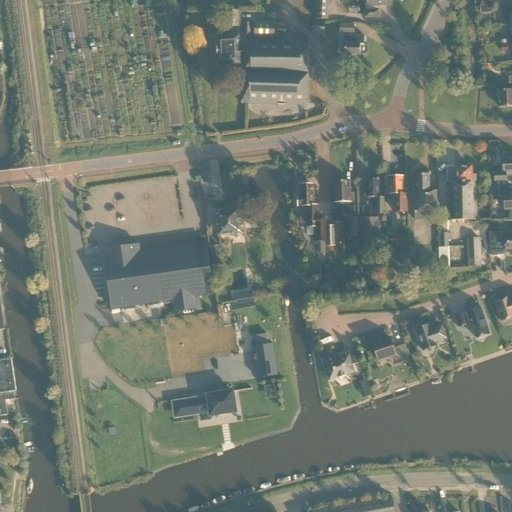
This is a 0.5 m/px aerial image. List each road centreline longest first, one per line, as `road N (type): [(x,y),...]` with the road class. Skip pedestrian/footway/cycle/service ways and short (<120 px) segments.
road 1 (tertiary): [(0,178),(393,122)]
road 2 (unclassified): [(251,511),(372,483),(511,482)]
road 3 (residential): [(330,328),(398,317),(511,278)]
road 4 (tertiary): [(393,122),(408,70),(446,0)]
